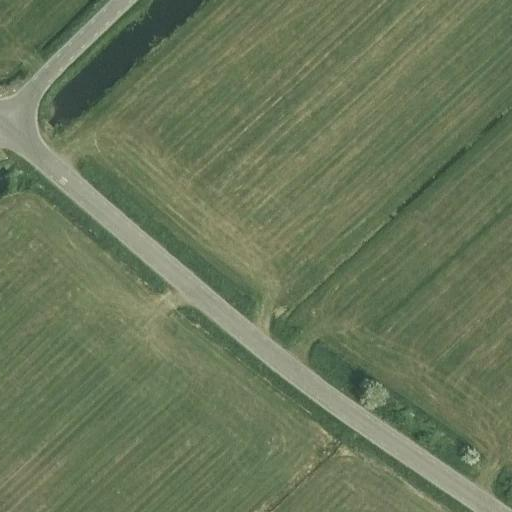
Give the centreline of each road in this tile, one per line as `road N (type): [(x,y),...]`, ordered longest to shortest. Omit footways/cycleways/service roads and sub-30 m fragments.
road 1 (unclassified): [(494,511),(326,397),(1,122)]
road 2 (unclassified): [(1,122),(130,0)]
